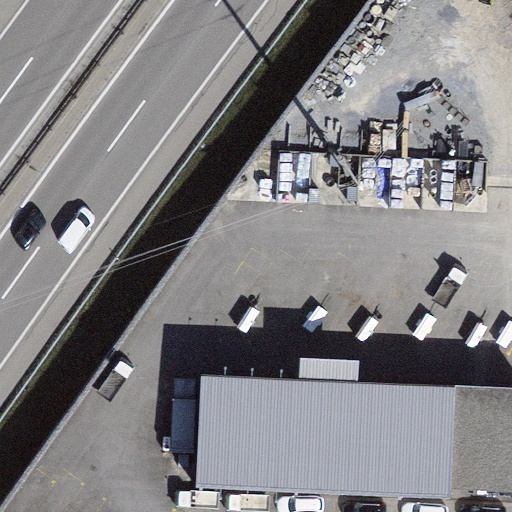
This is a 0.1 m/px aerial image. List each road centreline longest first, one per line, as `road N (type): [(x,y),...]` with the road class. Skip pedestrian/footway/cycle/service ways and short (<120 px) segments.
road 1 (motorway): [(0,306),(222,0)]
road 2 (motorway): [(73,0),(0,101)]
